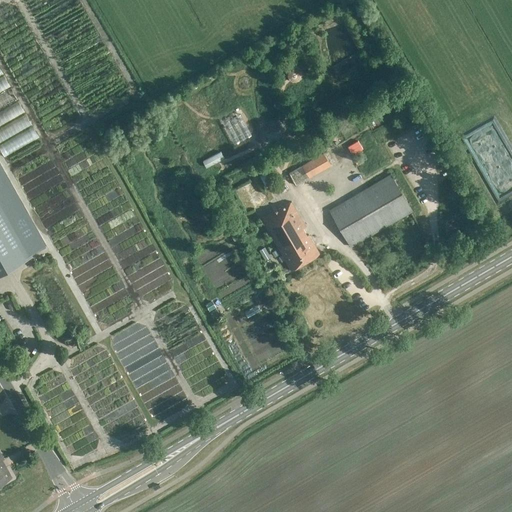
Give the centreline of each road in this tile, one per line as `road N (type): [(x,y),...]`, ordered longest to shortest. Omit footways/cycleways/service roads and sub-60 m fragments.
road 1 (primary): [(200,437),(511,256)]
road 2 (primary): [(200,437),(82,502)]
road 3 (primary): [(90,511),(200,437)]
